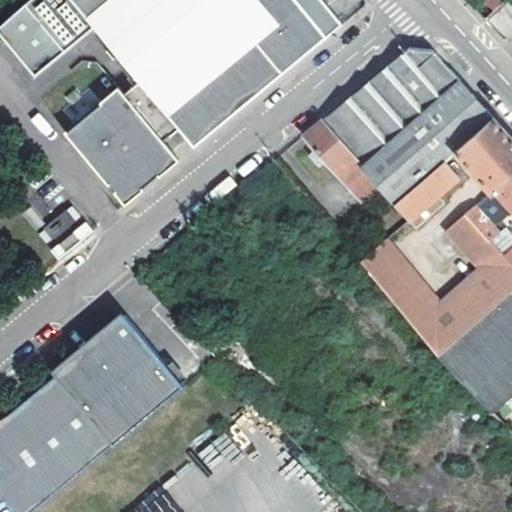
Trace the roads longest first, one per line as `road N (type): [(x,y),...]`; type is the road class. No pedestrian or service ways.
road 1 (residential): [(416,0),(0,346)]
road 2 (residential): [(428,0),(511,91)]
